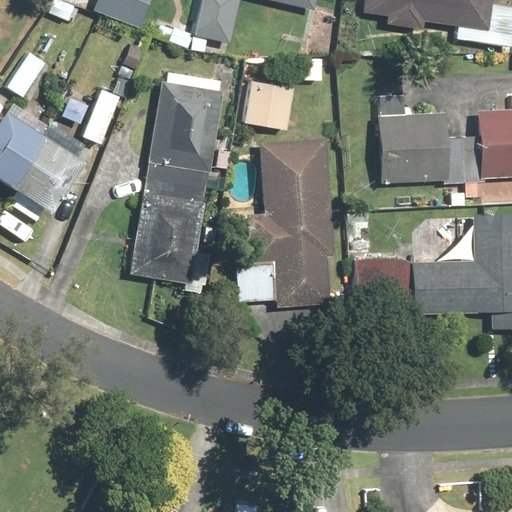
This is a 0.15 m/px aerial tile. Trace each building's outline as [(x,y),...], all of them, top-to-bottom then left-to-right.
[(95,0),(92,8),(140,27),(150,0),(95,0)] [(199,0),(194,30),(234,38),(240,0),(199,0)] [(274,0),(318,9),(319,0),(274,0)] [(364,0),(363,10),(456,22),(454,38),(511,45),(511,2),(497,0),(364,0)] [(163,21),(157,36),(187,48),(193,33),(163,21)] [(150,41),(132,34),(119,68),(137,75),(150,41)] [(46,64),(29,51),(5,85),(23,97),(46,64)] [(147,75),(114,276),(195,289),(228,88),(147,75)] [(252,75),(245,120),(290,126),(296,81),(252,75)] [(120,104),(98,95),(81,137),(103,146),(120,104)] [(11,101),(0,117),(0,172),(57,211),(94,157),(11,101)] [(378,112),(379,181),(511,177),(511,108),(477,110),(477,130),(451,131),(451,110),(378,112)] [(334,302),(331,136),(263,138),(264,206),(247,207),(248,257),(234,257),(235,304),(334,302)] [(511,326),(511,204),(476,206),(478,254),(413,256),(414,311),(491,309),(492,327),(511,326)] [(408,258),(352,257),(352,293),(408,294),(408,258)]
